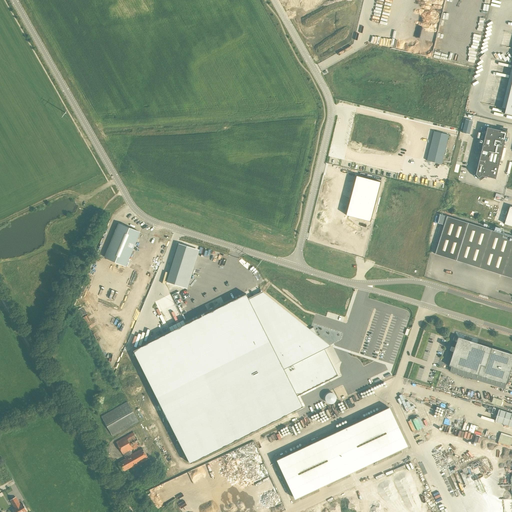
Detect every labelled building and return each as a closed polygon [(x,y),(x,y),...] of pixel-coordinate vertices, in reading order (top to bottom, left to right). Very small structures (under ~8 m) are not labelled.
[(511,64),(511,65),(501,108),(505,109),(504,114),(511,115),(511,64)] [(487,127),(476,174),(479,178),(482,175),(496,179),(507,132),(487,127)] [(434,132),(427,161),(442,165),(449,136),(434,132)] [(357,177),(346,216),(371,222),(381,183),(357,177)] [(444,225),(435,254),(511,278),(511,236),(440,214),(438,223),(444,225)] [(119,224),(105,258),(126,266),(140,232),(119,224)] [(179,244),(167,282),(182,287),(194,248),(179,244)] [(332,382),(319,354),(314,357),(308,343),(313,341),(309,333),(305,334),(262,295),(245,303),(240,292),(126,346),(180,460),(294,406),(291,401),(332,382)] [(449,349),(447,355),(452,356),(449,366),(506,384),(511,366),(511,354),(491,348),(493,343),(478,339),(455,332),(452,340),(450,346),(455,347),(454,351),(449,349)] [(295,498),(407,446),(389,407),(277,460),(295,498)] [(511,413),(501,410),(497,422),(511,426),(511,413)] [(135,411),(109,424),(114,436),(141,423),(135,411)] [(123,453),(142,445),(134,427),(115,436),(123,453)] [(147,452),(121,465),(125,473),(151,460),(147,452)] [(24,511),(27,511),(23,503),(20,505),(20,504),(18,500),(16,497),(11,500),(12,503),(15,508),(13,509),(14,511),(24,511)]
